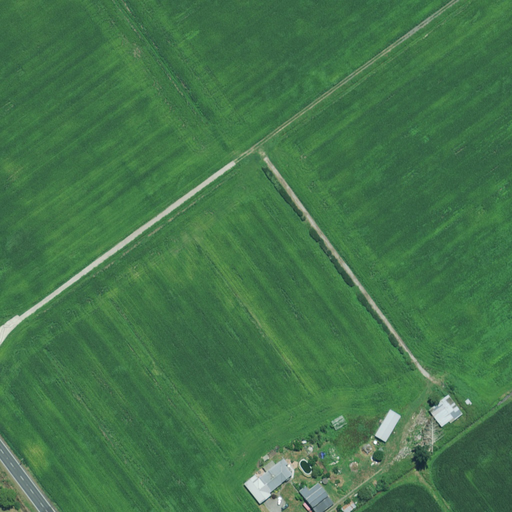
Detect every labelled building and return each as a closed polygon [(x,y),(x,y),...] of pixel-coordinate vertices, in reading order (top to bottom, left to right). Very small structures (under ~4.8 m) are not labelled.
[(463,414),(449,396),(429,410),(442,427),(450,422),(451,423),(463,414)] [(401,416),(391,410),(375,436),(386,442),(401,416)] [(287,463),(284,459),(276,465),(272,461),(263,468),(267,473),(262,476),(259,473),(245,484),(260,504),(271,495),(270,493),(292,475),(285,465),(287,463)] [(330,481),(326,477),(322,482),(325,486),(330,481)] [(323,511),(334,504),(319,484),(309,491),(306,487),(300,492),(315,511),(323,511)] [(344,511),(350,511),(357,507),(352,500),(341,508),(344,511)]
